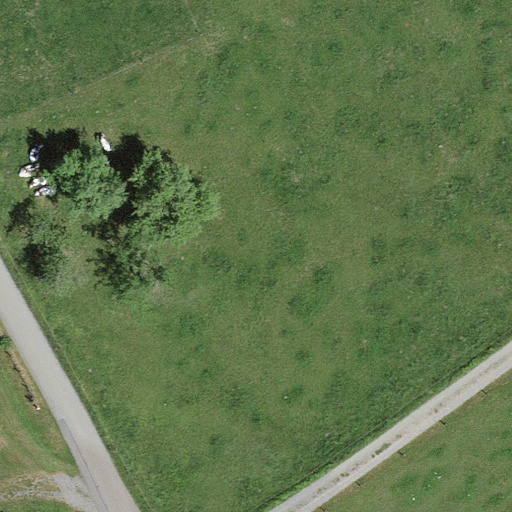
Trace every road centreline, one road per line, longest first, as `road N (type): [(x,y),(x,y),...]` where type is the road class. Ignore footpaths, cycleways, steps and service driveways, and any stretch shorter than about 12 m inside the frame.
road 1 (track): [(266,511),(511,343)]
road 2 (track): [(0,315),(103,511)]
